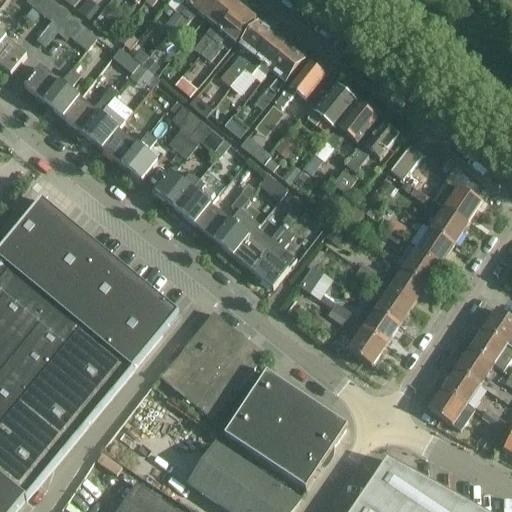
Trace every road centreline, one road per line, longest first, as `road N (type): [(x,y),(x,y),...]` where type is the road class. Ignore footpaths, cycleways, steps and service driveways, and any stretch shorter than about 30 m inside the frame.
road 1 (unclassified): [(382,421),(0,113)]
road 2 (residential): [(511,185),(298,0)]
road 3 (residential): [(382,421),(511,232)]
road 4 (unclassified): [(382,421),(511,493)]
